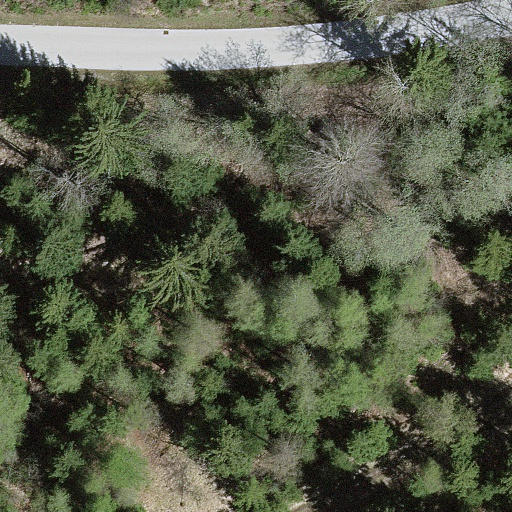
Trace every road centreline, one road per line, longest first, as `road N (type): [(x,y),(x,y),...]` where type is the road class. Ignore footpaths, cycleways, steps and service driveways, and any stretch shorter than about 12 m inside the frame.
road 1 (residential): [(511,13),(348,41),(0,46)]
road 2 (track): [(511,392),(432,446),(304,511)]
